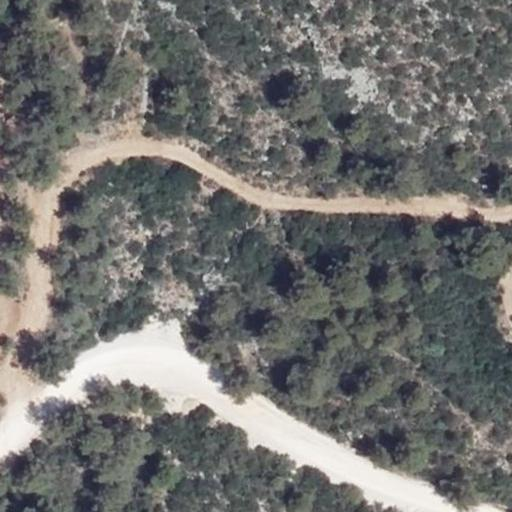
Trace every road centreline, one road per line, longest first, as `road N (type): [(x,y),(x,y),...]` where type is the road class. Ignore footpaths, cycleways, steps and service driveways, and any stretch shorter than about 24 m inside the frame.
road 1 (track): [(22,428),(55,175),(94,150),(115,141),(224,167),(284,198),(511,213)]
road 2 (unclassified): [(0,448),(105,362),(167,361),(369,473),(492,511)]
